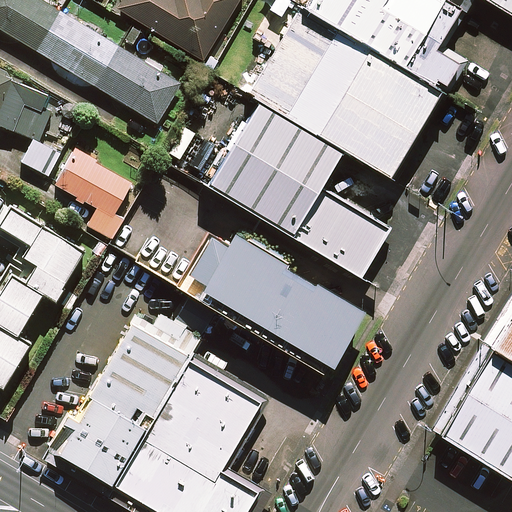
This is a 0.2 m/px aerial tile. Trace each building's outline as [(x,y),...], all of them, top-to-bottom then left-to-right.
[(0,0),(0,25),(41,50),(65,10),(48,0),(0,0)] [(127,0),(122,9),(209,61),(246,0),(127,0)] [(319,0),(313,12),(438,87),(442,80),(451,85),(464,63),(441,50),(466,9),(451,0),(319,0)] [(511,0),(486,0),(511,15),(511,0)] [(304,7),(252,93),(265,102),(349,152),(394,178),(446,91),(438,87),(313,12),(304,7)] [(41,50),(101,86),(125,46),(65,10),(41,50)] [(101,86),(163,123),(187,83),(125,46),(101,86)] [(49,94),(0,72),(0,123),(34,138),(23,162),(52,175),(76,120),(44,106),(49,94)] [(349,152),(265,102),(214,188),(297,238),(326,190),(349,152)] [(100,156),(78,144),(58,182),(100,206),(90,223),(115,237),(126,216),(117,211),(133,181),(97,161),(100,156)] [(326,190),(297,238),(364,278),(393,230),(326,190)] [(17,256),(28,263),(24,270),(12,264),(0,284),(0,382),(6,386),(31,342),(19,335),(45,291),(57,298),(86,249),(13,207),(0,229),(0,231),(4,234),(23,245),(17,256)] [(293,263),(242,233),(235,245),(213,232),(182,285),(330,371),(368,306),(324,281),(321,285),(291,267),(293,263)] [(200,349),(143,315),(83,416),(76,412),(56,446),(168,511),(251,511),(265,489),(229,468),(269,400),(196,357),(200,349)] [(511,324),(499,346),(511,354),(511,324)] [(511,354),(499,346),(447,431),(511,470),(511,354)]
